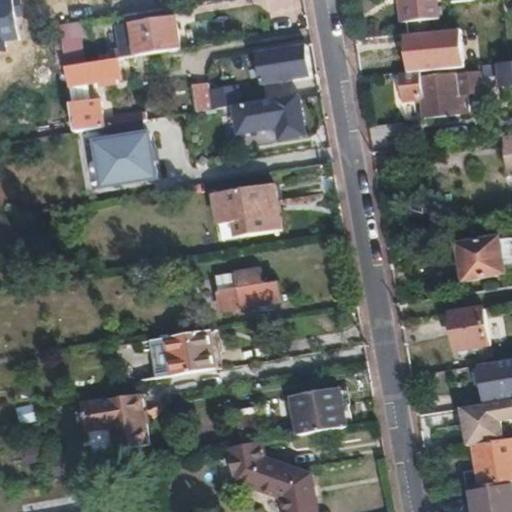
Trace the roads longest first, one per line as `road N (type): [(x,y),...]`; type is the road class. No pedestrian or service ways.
road 1 (residential): [(328,0),(417,511)]
road 2 (unknown): [(169,0),(40,22),(0,73)]
